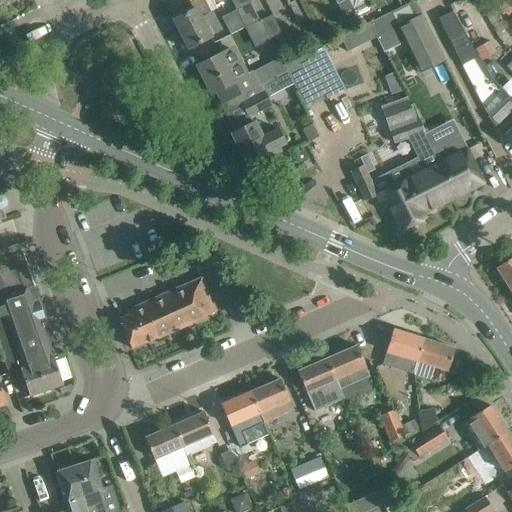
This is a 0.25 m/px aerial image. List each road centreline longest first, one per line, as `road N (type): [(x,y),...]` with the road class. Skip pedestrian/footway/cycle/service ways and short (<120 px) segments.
road 1 (secondary): [(437,286),(67,125)]
road 2 (unclassified): [(98,406),(106,386),(101,365),(42,232),(42,193),(67,125)]
road 3 (residential): [(98,406),(352,305)]
road 4 (residential): [(210,149),(131,4)]
road 5 (residential): [(32,109),(69,30),(131,4)]
